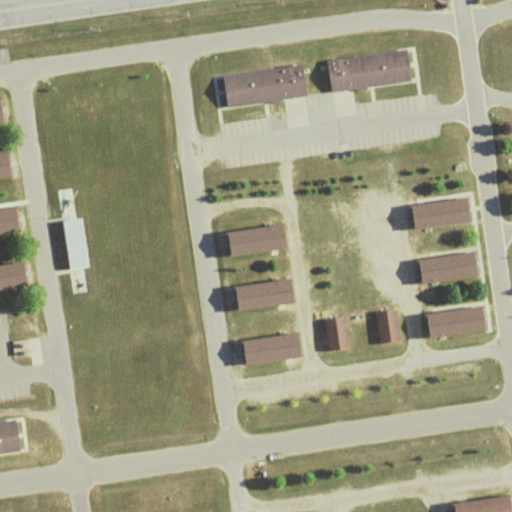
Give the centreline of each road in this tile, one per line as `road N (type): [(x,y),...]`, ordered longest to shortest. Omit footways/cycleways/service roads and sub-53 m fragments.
road 1 (residential): [(0,73),(351,20),(462,21),(511,5)]
road 2 (residential): [(511,409),(0,484)]
road 3 (residential): [(172,48),(237,511)]
road 4 (residential): [(14,72),(76,511)]
road 5 (residential): [(511,394),(458,0)]
